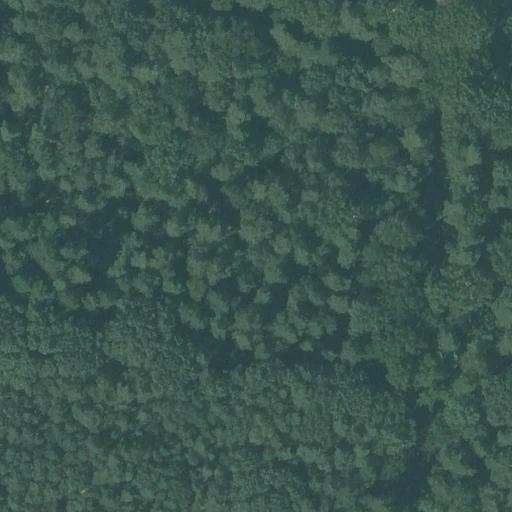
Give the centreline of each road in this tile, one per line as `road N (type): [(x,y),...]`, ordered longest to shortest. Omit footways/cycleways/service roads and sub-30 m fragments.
road 1 (unclassified): [(412,511),(431,0)]
road 2 (track): [(428,50),(267,0)]
